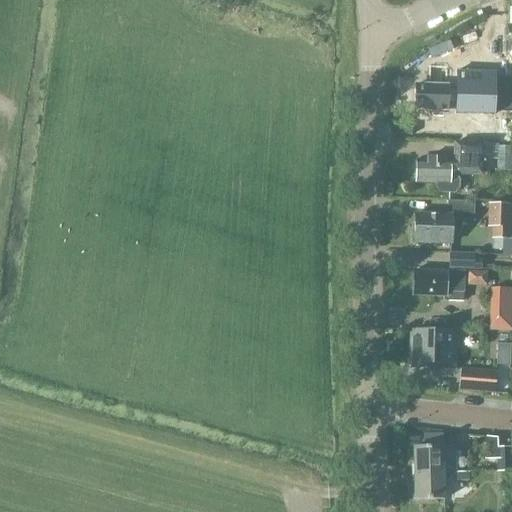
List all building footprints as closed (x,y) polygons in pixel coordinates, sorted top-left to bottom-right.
[(457,87),(415,85),(415,109),(456,111),(456,115),(496,116),(497,72),(457,71),(457,87)] [(453,174),(480,174),(480,164),(486,163),(486,158),(481,158),(480,143),(452,143),(452,162),(438,162),(438,158),(425,158),(425,161),(415,161),(415,183),(436,183),(436,188),(439,192),(453,192),(457,187),(457,180),(453,175),(453,174)] [(413,243),(449,244),(449,216),(470,217),(470,203),(447,203),(447,216),(414,215),(413,243)] [(491,238),(506,239),(507,205),(493,204),(491,238)] [(473,260),(473,254),(448,253),(448,269),(480,270),(480,260),(473,260)] [(446,301),(460,301),(460,292),(461,292),(462,273),(412,271),(412,296),(443,297),(443,296),(446,296),(446,301)] [(486,330),(504,330),(504,289),(487,288),(486,330)] [(454,332),(411,331),(411,334),(408,334),(407,366),(410,366),(410,369),(453,370),(454,332)] [(457,391),(493,393),(495,373),(458,370),(457,391)] [(443,474),(455,474),(454,447),(443,447),(442,434),(424,435),(424,447),(413,448),(414,474),(443,474)] [(496,472),(509,472),(509,447),(496,447),(496,472)] [(468,481),(468,471),(456,472),(456,481),(468,481)] [(414,474),(414,500),(443,500),(443,474),(414,474)]
